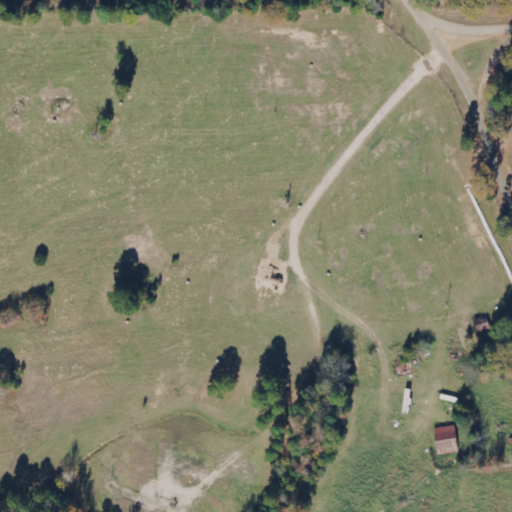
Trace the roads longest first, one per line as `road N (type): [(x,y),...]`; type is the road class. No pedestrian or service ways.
road 1 (residential): [(463,71),(307,232),(318,357),(237,511)]
road 2 (residential): [(511,193),(481,106),(413,0)]
